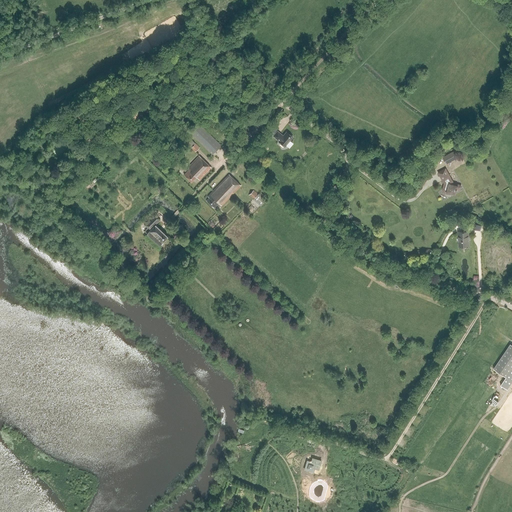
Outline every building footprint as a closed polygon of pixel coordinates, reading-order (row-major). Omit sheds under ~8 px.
[(212,155),(221,146),(198,124),(189,133),(212,155)] [(283,136),(277,131),(273,136),(279,141),(278,142),(285,147),(286,145),(289,147),(292,144),(289,141),(293,137),(290,135),(290,136),(286,132),(283,136)] [(195,144),(191,149),(194,151),(196,152),(200,147),(195,144)] [(447,155),(451,161),(460,156),(456,150),(447,155)] [(188,167),(189,168),(184,174),(191,182),(196,177),(199,180),(211,167),(199,156),(188,167)] [(453,183),(445,168),(438,172),(444,183),(442,189),(444,192),(450,194),(451,193),(455,194),(457,189),(459,190),(460,189),(461,186),(460,185),(453,183)] [(208,197),(209,198),(206,201),(214,208),(218,203),(222,206),(230,197),(241,186),(229,175),(213,191),(208,197)] [(253,190),(249,195),(253,199),(261,206),(266,200),(259,193),(258,194),(253,190)] [(148,228),(145,231),(159,245),(167,236),(156,225),(160,220),(154,214),(144,225),(148,228)] [(469,246),(468,231),(458,231),(459,246),(469,246)] [(507,390),(511,382),(511,345),(510,344),(493,369),(506,378),(500,386),(507,390)] [(313,472),(314,468),(318,469),(319,469),(321,461),(312,458),(311,462),(307,461),(306,465),(306,466),(306,467),(306,468),(307,469),(308,470),(309,470),(309,471),(313,472)]
